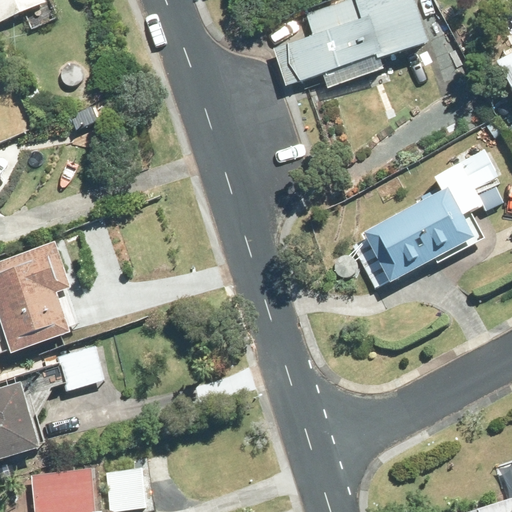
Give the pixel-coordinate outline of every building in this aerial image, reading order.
[(0,0),(0,18),(42,0),(0,0)] [(315,31),(275,45),(289,80),(301,76),(302,78),(325,71),(330,83),(387,62),(383,50),(432,32),(420,0),(337,0),(307,11),(315,31)] [(511,44),(489,58),(511,98),(511,44)] [(33,73),(19,80),(29,98),(43,91),(33,73)] [(478,201),(474,193),(471,187),(494,174),(481,149),(456,162),(454,159),(428,173),(436,187),(359,230),(384,279),(467,234),(455,211),(478,201)] [(474,193),(478,201),(482,208),(499,200),(490,186),(474,193)] [(511,245),(511,221),(489,234),(499,252),(511,245)] [(74,325),(59,285),(72,281),(57,237),(0,257),(0,308),(14,347),(74,325)] [(96,342),(61,354),(72,387),(107,375),(96,342)] [(0,451),(42,440),(23,375),(18,377),(16,371),(0,375),(0,451)] [(93,465),(33,471),(36,511),(104,511),(104,505),(96,506),(93,465)] [(109,471),(113,508),(146,505),(143,468),(109,471)] [(511,511),(511,494),(460,511),(511,511)]
